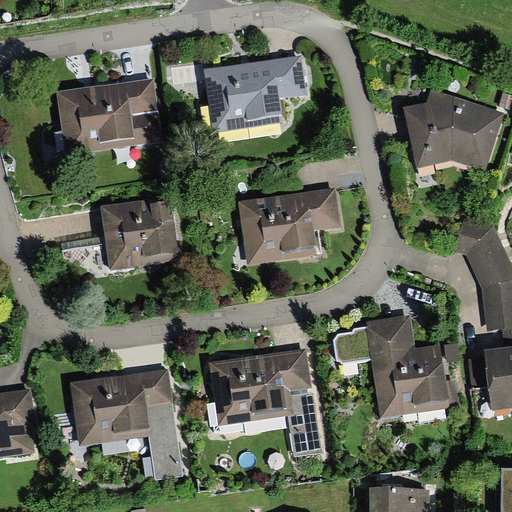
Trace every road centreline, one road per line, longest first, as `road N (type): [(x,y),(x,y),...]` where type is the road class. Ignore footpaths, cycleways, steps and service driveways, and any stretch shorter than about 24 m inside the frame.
road 1 (residential): [(0,204),(20,284),(43,317),(74,334),(112,338),(339,297),(364,276),(387,227),(347,62),(324,26),(295,11),(204,21)]
road 2 (residential): [(204,21),(0,49)]
